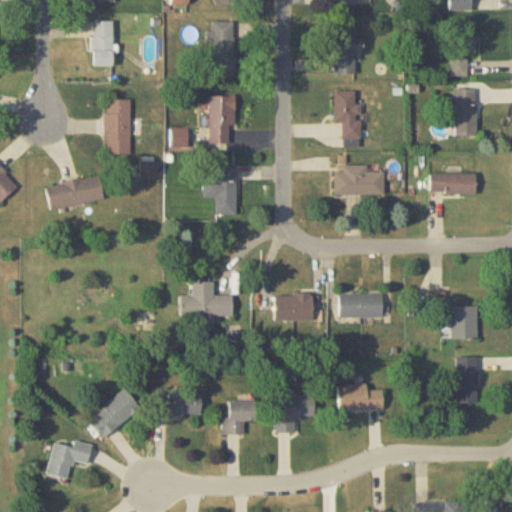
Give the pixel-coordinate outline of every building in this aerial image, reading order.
[(475,0),(452,0),(452,10),(475,11),(475,0)] [(93,67),(113,67),(113,21),(93,21),(93,67)] [(451,21),(451,77),(475,77),(475,21),(451,21)] [(235,22),(212,22),(212,73),(235,73),(235,22)] [(355,54),(362,54),(362,37),(355,37),(355,26),(335,26),(335,75),(355,75),(355,54)] [(454,137),(476,137),(476,90),(454,90),(454,137)] [(342,124),(342,140),(360,140),(360,92),(334,92),(334,124),(342,124)] [(234,97),(209,97),(209,145),(234,145),(234,97)] [(130,100),(105,100),(105,155),(130,155),(130,100)] [(236,164),(213,164),(213,176),(204,176),(204,198),(215,198),(215,214),(236,214),(236,164)] [(335,173),(335,196),(383,196),(383,173),(368,173),(368,166),(342,166),(342,173),(335,173)] [(18,186),(0,168),(0,203),(1,204),(18,186)] [(476,174),(430,174),(430,195),(476,195),(476,174)] [(50,211),(103,201),(99,176),(46,186),(50,211)] [(192,282),(193,297),(180,297),(181,315),(202,314),(203,322),(213,321),(213,315),(233,314),(232,295),(213,295),(213,281),(192,282)] [(446,292),(430,292),(430,306),(446,306),(446,292)] [(312,293),(275,293),(275,321),(312,321),(312,293)] [(382,294),(339,294),(339,317),(382,317),(382,294)] [(477,306),(451,306),(451,339),(477,339),(477,306)] [(477,403),(477,357),(456,357),(456,403),(477,403)] [(382,389),(367,390),(367,384),(338,385),(339,411),(383,409),(382,389)] [(102,437),(140,409),(125,389),(87,418),(102,437)] [(156,415),(200,415),(200,394),(156,394),(156,415)] [(284,395),(284,414),(275,414),(275,433),(295,433),(295,417),(314,417),(314,395),(284,395)] [(255,400),(228,400),(228,417),(223,417),(223,434),(244,434),(244,420),(255,420),(255,400)] [(73,447),(54,442),(46,474),(67,479),(72,461),(86,464),(91,445),(74,441),(73,447)] [(421,503),(420,511),(463,511),(464,503),(421,503)]
